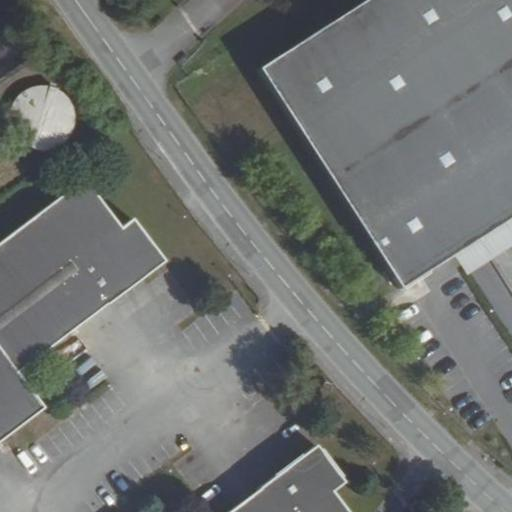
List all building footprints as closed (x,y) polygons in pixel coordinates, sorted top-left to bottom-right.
[(511,0),(360,0),(253,69),(395,289),(448,256),(511,214),(511,0)] [(21,86),(22,146),(74,145),(73,85),(21,86)] [(0,511),(343,511),(329,493),(340,484),(315,451),(234,511),(0,511),(0,441),(42,410),(15,375),(161,265),(129,222),(116,232),(80,184),(0,243),(0,511)] [(511,214),(448,256),(459,273),(511,238),(511,214)] [(427,497),(437,510),(448,503),(436,490),(427,497)]
